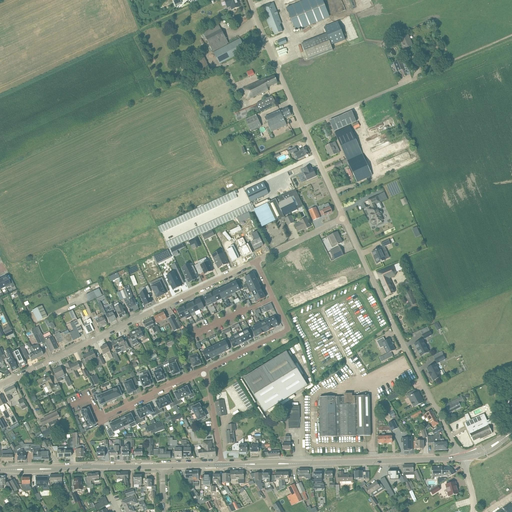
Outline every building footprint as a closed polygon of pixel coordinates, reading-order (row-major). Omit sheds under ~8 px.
[(237,0),(224,0),(227,8),(231,7),(232,10),(240,7),(237,0)] [(306,0),(291,6),(286,8),(296,31),(329,17),(322,0),(306,0)] [(270,4),(270,3),(262,6),(270,28),(272,28),(275,35),(283,32),(280,24),(281,24),(273,3),(270,4)] [(301,43),(306,56),(308,60),(333,51),(331,47),(346,41),(339,23),(324,29),(326,34),(301,43)] [(205,37),(213,51),(224,46),(228,43),(221,29),(218,25),(214,27),(203,33),(205,37)] [(408,35),(399,39),(404,49),(402,49),(405,56),(410,54),(407,47),(412,45),(408,35)] [(240,39),(236,41),(213,53),(219,64),(246,50),(240,39)] [(203,56),(193,60),(199,73),(209,68),(203,56)] [(397,72),(399,71),(400,74),(401,74),(402,78),(410,74),(406,64),(404,59),(393,63),(397,72)] [(266,78),(262,80),(243,89),(248,100),(268,91),(267,88),(278,83),(274,76),(267,79),(266,78)] [(272,96),(268,98),(256,104),(260,112),(276,104),(272,96)] [(256,106),(235,115),(237,121),(249,116),(248,115),(258,110),(256,106)] [(283,109),(265,118),(267,123),(269,127),(271,132),(282,127),(287,125),(284,119),(291,116),(287,107),(283,109)] [(329,121),(334,132),(356,122),(352,111),(329,121)] [(256,115),(245,120),(250,131),(261,126),(256,115)] [(339,132),(335,134),(347,159),(334,165),(336,168),(348,163),(357,183),(372,176),(350,126),(338,131),(339,132)] [(333,143),(328,145),(325,147),(327,151),(328,150),(330,157),(340,152),(335,142),(333,143)] [(301,150),(298,151),(294,153),(297,160),(304,156),(309,154),(306,147),(301,150)] [(310,166),(304,169),(305,172),(304,173),(307,180),(316,176),(313,169),(312,169),(310,166)] [(263,182),(245,191),(250,202),(269,194),(263,182)] [(295,190),(276,199),(284,216),(303,206),(295,190)] [(377,196),(368,200),(371,206),(372,208),(371,209),(369,210),(371,214),(371,215),(370,215),(372,218),(373,218),(373,219),(372,220),(372,221),(372,222),(372,223),(373,224),(374,224),(377,223),(378,225),(382,223),(381,221),(383,220),(380,215),(381,215),(382,214),(382,213),(381,212),(380,211),(379,211),(376,206),(375,204),(379,202),(377,196)] [(254,210),(260,223),(262,228),(284,217),(284,216),(276,199),(267,204),(254,210)] [(325,209),(320,211),(322,216),(324,215),(324,216),(332,213),(330,207),(328,203),(324,205),(325,209)] [(309,211),(311,216),(313,221),(320,218),(318,213),(316,208),(309,211)] [(249,212),(237,218),(239,223),(251,218),(249,212)] [(285,219),(288,225),(294,222),(291,216),(285,219)] [(299,222),(300,223),(295,225),(298,231),(306,227),(306,229),(310,227),(306,218),(299,222)] [(255,239),(252,241),(256,250),(261,248),(260,247),(263,245),(256,231),(252,233),(255,239)] [(327,237),(332,247),(342,243),(340,238),(339,239),(336,233),(337,233),(337,232),(327,237)] [(197,238),(189,242),(190,246),(195,244),(196,248),(200,246),(197,238)] [(243,238),(237,241),(244,256),(250,253),(243,238)] [(184,243),(173,248),(175,253),(186,248),(184,243)] [(230,249),(226,251),(231,262),(235,261),(234,260),(239,258),(233,246),(230,247),(230,249)] [(330,251),(334,259),(343,255),(339,247),(330,251)] [(385,260),(380,248),(372,252),(377,264),(385,260)] [(168,250),(154,256),(156,260),(170,254),(168,250)] [(213,258),(216,264),(217,263),(219,268),(227,264),(225,260),(224,261),(221,254),(213,258)] [(154,256),(138,264),(140,268),(156,260),(154,256)] [(200,263),(195,266),(199,275),(204,272),(205,275),(212,271),(208,261),(201,264),(200,263)] [(401,262),(381,271),(377,273),(379,278),(380,278),(381,281),(387,296),(392,294),(395,293),(394,289),(395,289),(390,278),(395,276),(397,272),(404,269),(401,262)] [(176,273),(167,277),(174,291),(182,287),(180,282),(184,280),(176,263),(172,265),(176,273)] [(187,268),(183,270),(189,283),(197,279),(196,276),(197,275),(194,268),(188,271),(187,268)] [(245,283),(245,284),(256,278),(253,273),(245,278),(247,282),(245,283)] [(4,278),(1,279),(6,288),(10,286),(12,288),(15,287),(12,281),(9,283),(6,276),(3,277),(4,278)] [(160,283),(152,286),(158,298),(166,294),(164,289),(167,287),(162,277),(158,280),(160,283)] [(245,284),(247,289),(258,283),(256,278),(245,284)] [(236,282),(231,284),(235,293),(240,290),(239,287),(236,282)] [(247,289),(250,293),(260,288),(258,283),(247,289)] [(231,284),(227,286),(232,297),(231,295),(235,293),(231,284)] [(408,284),(402,287),(409,303),(407,304),(408,307),(410,306),(411,306),(416,304),(408,284)] [(92,286),(87,288),(89,293),(86,295),(89,302),(102,296),(99,289),(95,291),(92,286)] [(144,293),(140,294),(141,298),(143,302),(143,301),(145,305),(151,302),(150,298),(149,296),(149,295),(148,295),(148,294),(151,292),(148,286),(147,286),(144,288),(146,291),(144,293)] [(227,286),(222,289),(227,299),(232,297),(227,286)] [(135,302),(133,298),(132,296),(132,295),(129,288),(124,290),(129,301),(134,311),(138,309),(135,302)] [(252,293),(254,297),(263,293),(260,288),(250,293),(250,294),(252,293)] [(222,289),(217,291),(222,299),(226,297),(227,299),(222,289)] [(129,301),(124,290),(116,293),(120,301),(123,299),(126,306),(130,313),(134,311),(129,301)] [(217,291),(213,293),(217,302),(222,299),(217,291)] [(208,295),(212,304),(217,302),(213,293),(208,295)] [(263,293),(254,297),(257,302),(265,298),(263,293)] [(208,295),(203,298),(206,303),(205,304),(206,307),(212,304),(208,295)] [(200,299),(195,302),(199,310),(206,307),(205,304),(203,305),(200,299)] [(191,304),(195,312),(199,310),(195,302),(195,301),(191,304)] [(98,304),(102,313),(103,315),(106,314),(100,303),(98,304)] [(119,305),(118,303),(114,305),(113,304),(109,306),(111,309),(113,312),(116,311),(120,318),(125,315),(120,305),(119,305)] [(191,304),(186,306),(191,317),(192,317),(190,314),(195,312),(191,304)] [(268,305),(264,307),(266,312),(271,310),(274,309),(271,304),(268,305)] [(32,311),(37,322),(47,317),(42,306),(32,311)] [(181,308),(182,308),(187,319),(191,317),(186,306),(181,308)] [(187,319),(182,308),(177,311),(181,319),(185,317),(187,319)] [(109,323),(115,320),(112,314),(113,313),(113,312),(111,309),(108,311),(109,313),(105,315),(109,323)] [(154,317),(156,322),(157,323),(167,319),(164,312),(154,317)] [(95,320),(97,324),(99,328),(106,325),(103,318),(104,317),(102,313),(97,316),(98,318),(95,320)] [(87,324),(83,326),(86,334),(94,331),(90,324),(92,323),(88,315),(82,318),(83,320),(85,319),(87,324)] [(174,332),(180,329),(173,316),(168,319),(174,332)] [(275,317),(270,320),(274,328),(279,326),(275,317)] [(143,322),(145,327),(147,331),(151,329),(152,328),(155,335),(160,332),(157,326),(155,327),(154,324),(151,318),(143,322)] [(73,331),(69,333),(73,341),(80,337),(78,332),(82,330),(80,326),(77,320),(70,323),(73,331)] [(270,320),(265,322),(269,330),(274,328),(270,320)] [(260,322),(255,324),(260,335),(265,333),(260,322)] [(260,322),(265,333),(269,330),(265,322),(261,324),(260,322)] [(256,326),(249,329),(251,332),(253,331),(255,337),(260,335),(255,324),(256,326)] [(6,327),(6,328),(3,330),(4,332),(6,337),(13,334),(10,329),(8,325),(6,327)] [(46,343),(50,352),(58,348),(52,337),(51,335),(44,338),(42,334),(38,327),(35,328),(42,343),(42,345),(46,343)] [(140,328),(134,331),(139,340),(142,339),(143,341),(148,338),(146,333),(143,335),(140,328)] [(249,329),(243,333),(247,341),(252,339),(249,333),(251,332),(249,329)] [(132,347),(137,345),(140,344),(139,340),(134,331),(129,334),(132,340),(129,341),(132,347)] [(422,335),(424,339),(431,335),(429,331),(422,335)] [(54,335),(55,337),(57,341),(62,339),(65,345),(73,341),(69,333),(65,335),(64,332),(60,334),(60,333),(54,335)] [(243,333),(238,335),(243,343),(247,341),(243,333)] [(37,334),(33,335),(38,344),(42,343),(37,334)] [(238,335),(234,337),(238,346),(243,343),(238,335)] [(128,342),(125,343),(122,337),(116,340),(121,349),(123,347),(125,351),(131,348),(128,342)] [(233,348),(238,346),(234,337),(227,340),(229,343),(231,348),(233,347),(233,348)] [(383,338),(376,341),(380,349),(383,347),(387,354),(385,355),(387,359),(393,356),(391,352),(395,350),(389,339),(385,341),(383,338)] [(116,340),(111,342),(115,351),(121,349),(116,340)] [(225,352),(230,350),(229,349),(231,348),(229,343),(227,340),(221,343),(225,352)] [(428,352),(422,340),(414,344),(421,356),(428,352)] [(221,343),(216,346),(220,354),(225,352),(221,343)] [(34,345),(31,346),(37,358),(43,355),(41,351),(38,344),(34,346),(34,345)] [(101,348),(103,352),(104,355),(107,353),(110,359),(113,358),(110,352),(106,345),(101,348)] [(28,355),(29,357),(31,361),(37,358),(31,346),(29,348),(31,354),(28,355)] [(216,346),(212,348),(216,356),(220,354),(216,346)] [(9,359),(6,360),(12,371),(17,369),(17,368),(13,360),(15,359),(10,348),(5,351),(9,359)] [(212,348),(207,350),(211,359),(216,356),(212,348)] [(18,350),(13,353),(17,361),(16,361),(19,368),(26,365),(24,360),(18,350)] [(190,358),(194,367),(197,366),(201,365),(198,357),(201,356),(199,350),(192,352),(194,356),(190,358)] [(211,359),(207,350),(202,352),(206,361),(211,359)] [(83,356),(85,361),(86,363),(97,359),(93,352),(87,355),(87,354),(83,356)] [(286,352),(243,378),(265,412),(287,399),(298,392),(307,386),(286,352)] [(445,359),(443,355),(435,359),(437,363),(445,359)] [(170,365),(166,367),(169,373),(171,372),(173,375),(176,374),(176,375),(180,374),(177,366),(181,365),(178,357),(168,361),(170,365)] [(132,363),(129,364),(132,369),(140,365),(137,359),(132,361),(132,363)] [(66,368),(69,372),(69,374),(72,372),(76,379),(79,378),(75,371),(81,368),(78,362),(71,365),(70,363),(66,365),(67,367),(66,368)] [(441,377),(435,364),(427,368),(429,373),(428,373),(430,377),(431,376),(433,381),(441,377)] [(158,371),(154,372),(158,382),(161,380),(161,381),(165,380),(162,372),(165,371),(162,365),(156,367),(158,371)] [(54,375),(56,379),(58,382),(62,381),(60,377),(65,375),(61,367),(54,370),(55,374),(54,375)] [(151,377),(148,370),(142,373),(143,373),(139,375),(140,378),(144,387),(147,386),(147,387),(151,386),(148,378),(151,377)] [(89,378),(93,386),(97,384),(93,376),(89,378)] [(41,389),(47,387),(51,395),(61,390),(58,384),(54,386),(50,377),(44,380),(43,378),(37,381),(41,389)] [(138,384),(135,378),(130,380),(131,381),(123,384),(126,390),(127,390),(129,395),(133,393),(133,392),(136,391),(134,386),(138,384)] [(118,388),(113,390),(117,399),(120,397),(122,396),(120,392),(123,390),(120,384),(117,385),(118,388)] [(3,391),(6,397),(9,401),(12,399),(10,395),(13,394),(12,393),(16,391),(14,386),(3,391)] [(184,387),(180,389),(184,397),(188,395),(190,399),(195,396),(192,390),(189,392),(187,387),(185,388),(184,387)] [(177,398),(174,399),(177,405),(182,403),(180,399),(184,397),(180,389),(176,391),(177,392),(174,393),(177,398)] [(113,390),(108,393),(111,400),(113,400),(117,399),(113,390)] [(415,390),(410,393),(407,394),(413,407),(422,403),(419,397),(421,397),(418,392),(416,393),(415,390)] [(398,392),(387,397),(389,401),(400,396),(398,392)] [(102,395),(101,393),(96,395),(96,394),(93,395),(96,402),(98,400),(100,405),(102,404),(102,405),(106,403),(103,395),(102,395)] [(108,393),(103,395),(106,403),(110,402),(109,401),(111,400),(108,393)] [(165,396),(161,398),(166,407),(170,405),(171,408),(177,405),(174,399),(171,401),(168,396),(166,397),(165,396)] [(320,397),(321,432),(321,437),(370,436),(369,396),(320,397)] [(453,401),(447,404),(446,405),(447,407),(447,408),(449,413),(454,411),(461,408),(460,405),(465,402),(462,396),(453,401)] [(158,407),(155,409),(158,415),(163,412),(161,409),(166,407),(161,398),(157,400),(158,401),(156,402),(158,407)] [(18,401),(21,407),(22,409),(26,407),(25,405),(24,402),(23,399),(18,401)] [(215,402),(218,417),(226,415),(223,400),(215,402)] [(193,410),(195,414),(203,410),(201,406),(200,406),(199,404),(194,406),(193,403),(187,406),(190,412),(193,410)] [(288,407),(284,410),(284,416),(288,416),(288,424),(288,429),(298,428),(298,419),(299,419),(299,403),(291,403),(291,406),(288,406),(288,407)] [(147,406),(143,408),(147,416),(151,414),(152,417),(158,415),(155,409),(152,410),(149,405),(147,406)] [(81,411),(83,417),(90,414),(90,412),(91,412),(89,409),(90,409),(89,408),(81,411)] [(139,416),(136,417),(139,424),(144,421),(142,418),(147,416),(143,408),(139,409),(139,410),(137,412),(139,416)] [(197,418),(194,420),(191,421),(193,426),(199,424),(202,422),(201,419),(205,417),(204,414),(205,414),(203,410),(195,414),(197,418)] [(49,426),(57,422),(56,419),(60,418),(56,411),(43,417),(44,419),(39,421),(42,426),(48,424),(49,426)] [(427,418),(427,419),(427,418),(430,423),(431,423),(433,427),(438,424),(431,411),(425,414),(425,415),(423,416),(425,419),(427,418)] [(83,417),(85,422),(93,419),(92,417),(93,417),(92,414),(92,413),(90,414),(83,417)] [(129,414),(125,416),(129,424),(134,422),(136,425),(139,424),(136,417),(133,419),(131,414),(129,415),(129,414)] [(475,419),(467,422),(470,429),(471,429),(471,430),(468,431),(471,438),(472,439),(473,441),(480,438),(480,439),(492,433),(484,415),(475,419)] [(122,419),(120,419),(124,427),(129,424),(125,416),(122,418),(122,419)] [(93,419),(85,422),(87,428),(88,430),(94,427),(93,425),(95,424),(94,423),(95,422),(94,419),(94,418),(93,419)] [(118,419),(115,421),(119,429),(124,427),(120,419),(119,420),(118,419)] [(119,429),(115,421),(111,423),(112,424),(110,425),(112,429),(107,431),(110,437),(115,435),(114,432),(119,429)] [(147,433),(152,431),(157,429),(157,428),(161,427),(164,426),(162,421),(159,423),(155,424),(145,428),(147,433)] [(394,421),(388,424),(392,431),(398,428),(394,421)] [(226,432),(227,439),(227,444),(231,443),(232,444),(232,443),(235,443),(233,431),(236,431),(235,424),(228,425),(228,431),(226,432)] [(50,428),(42,432),(44,437),(53,433),(50,428)] [(428,443),(434,443),(434,450),(441,450),(440,439),(440,436),(439,433),(436,429),(432,431),(434,435),(432,436),(427,437),(428,443)] [(72,438),(72,448),(73,448),(73,445),(76,445),(76,449),(76,457),(84,457),(84,453),(84,452),(83,445),(79,445),(79,438),(77,438),(77,433),(72,433),(72,438)] [(412,449),(412,437),(407,437),(407,438),(401,439),(401,443),(404,443),(404,450),(404,449),(404,450),(408,450),(408,449),(412,449)] [(68,446),(63,447),(64,457),(70,457),(70,450),(70,448),(72,448),(72,438),(70,438),(69,441),(68,441),(68,447),(68,446)] [(173,440),(173,438),(168,438),(169,443),(170,443),(170,446),(175,446),(175,458),(182,458),(182,448),(181,448),(181,445),(178,445),(177,440),(173,440)] [(147,441),(147,451),(147,456),(153,456),(153,455),(158,455),(158,458),(170,458),(170,452),(166,452),(166,449),(159,449),(159,450),(153,450),(153,439),(147,439),(147,441)] [(119,441),(119,440),(115,440),(115,444),(114,444),(114,451),(110,451),(110,456),(118,456),(118,455),(120,455),(120,451),(119,451),(119,446),(119,441)] [(187,444),(187,440),(182,440),(182,446),(184,446),(184,458),(191,458),(191,453),(191,448),(189,444),(187,444)] [(250,446),(251,448),(251,453),(259,452),(259,447),(258,441),(255,441),(255,446),(250,446)] [(205,457),(205,458),(216,457),(215,449),(213,449),(213,447),(212,447),(211,442),(203,442),(204,450),(199,450),(199,457),(205,457)] [(239,443),(236,443),(232,446),(232,450),(239,450),(239,453),(240,453),(240,454),(246,454),(246,453),(247,453),(247,445),(240,445),(240,443),(239,443)] [(31,448),(31,444),(24,444),(22,444),(25,451),(26,451),(31,452),(33,452),(33,460),(41,460),(40,448),(31,448)] [(21,453),(17,453),(17,461),(25,461),(25,453),(24,453),(24,449),(23,449),(23,447),(21,447),(21,453)] [(44,452),(44,449),(41,449),(41,448),(40,448),(41,460),(49,460),(48,452),(44,452)] [(404,477),(403,478),(408,491),(412,489),(405,476),(416,475),(414,472),(413,472),(413,465),(403,466),(404,476),(404,477)] [(442,475),(447,475),(448,478),(455,474),(451,468),(442,468),(442,467),(432,467),(432,477),(442,476),(442,475)] [(299,477),(304,477),(306,479),(311,479),(310,474),(309,474),(309,471),(308,468),(299,469),(299,470),(297,470),(297,475),(299,475),(299,477)] [(416,475),(418,480),(419,483),(423,481),(421,478),(422,478),(418,470),(414,472),(416,475)] [(185,479),(188,479),(188,486),(194,485),(194,483),(194,482),(193,481),(193,480),(193,471),(185,471),(185,479)] [(231,480),(238,479),(239,479),(239,471),(230,471),(231,480)] [(314,472),(314,478),(314,482),(314,484),(321,484),(321,488),(324,488),(324,489),(325,489),(324,484),(323,484),(323,483),(322,483),(322,482),(322,478),(321,472),(318,472),(318,471),(314,472)] [(355,471),(355,476),(355,480),(360,480),(360,478),(362,478),(362,479),(366,479),(366,472),(362,472),(362,471),(355,471)] [(390,472),(387,472),(388,476),(390,476),(390,480),(399,480),(399,476),(401,476),(399,471),(390,472)] [(338,475),(338,480),(338,482),(353,481),(352,475),(343,475),(343,472),(339,472),(339,475),(338,475)] [(87,488),(89,488),(90,489),(93,489),(92,484),(91,485),(91,481),(94,480),(94,482),(99,481),(98,473),(87,474),(87,477),(84,477),(84,481),(85,481),(86,485),(87,488)] [(128,473),(117,473),(117,480),(118,483),(123,483),(123,484),(128,484),(128,473)] [(252,478),(258,487),(260,491),(263,489),(262,486),(263,486),(263,484),(261,484),(261,473),(250,474),(252,478)] [(282,486),(281,473),(275,473),(275,476),(272,476),(272,480),(273,482),(275,482),(275,480),(279,480),(279,486),(279,487),(276,488),(277,492),(283,489),(282,486)] [(52,486),(62,486),(61,475),(50,475),(50,480),(50,481),(52,481),(52,486)] [(141,493),(144,493),(144,491),(144,487),(141,487),(141,485),(142,485),(142,475),(134,476),(134,481),(134,484),(138,484),(138,485),(139,485),(139,488),(141,488),(141,493)] [(36,484),(41,484),(42,487),(43,487),(43,491),(47,491),(49,491),(49,487),(47,487),(47,477),(35,477),(36,484)] [(380,480),(382,484),(386,490),(390,488),(384,477),(380,480)] [(21,478),(22,484),(21,484),(21,487),(23,491),(31,491),(31,487),(30,487),(29,478),(21,478)] [(14,479),(9,482),(14,491),(15,491),(19,489),(14,479)] [(82,485),(81,485),(81,479),(74,479),(74,490),(82,489),(82,485)] [(14,491),(9,482),(6,483),(11,492),(14,491)] [(301,482),(296,485),(303,501),(308,499),(305,494),(306,493),(305,492),(305,491),(301,482)] [(376,482),(367,488),(371,495),(377,491),(379,493),(384,490),(381,485),(379,486),(376,482)] [(446,484),(448,491),(449,496),(458,494),(457,489),(456,490),(455,486),(456,486),(455,482),(446,484)] [(294,484),(288,487),(296,503),(302,501),(294,484)] [(437,486),(430,491),(433,495),(440,490),(437,486)] [(36,487),(32,488),(35,494),(38,500),(41,499),(38,493),(36,487)] [(133,489),(129,490),(125,492),(127,497),(135,494),(133,489)] [(134,496),(126,500),(121,502),(125,511),(133,511),(134,511),(132,506),(137,503),(134,496)] [(369,498),(374,507),(378,504),(373,496),(369,498)] [(94,508),(95,511),(108,505),(106,500),(93,505),(94,508)] [(83,507),(81,501),(79,501),(80,502),(77,503),(80,509),(81,509),(82,511),(86,511),(84,506),(83,507)] [(235,502),(233,503),(236,510),(239,509),(241,508),(239,504),(237,504),(235,502)] [(283,511),(278,502),(273,506),(276,511),(283,511)] [(227,507),(229,511),(232,511),(236,510),(233,503),(230,505),(227,507)]
